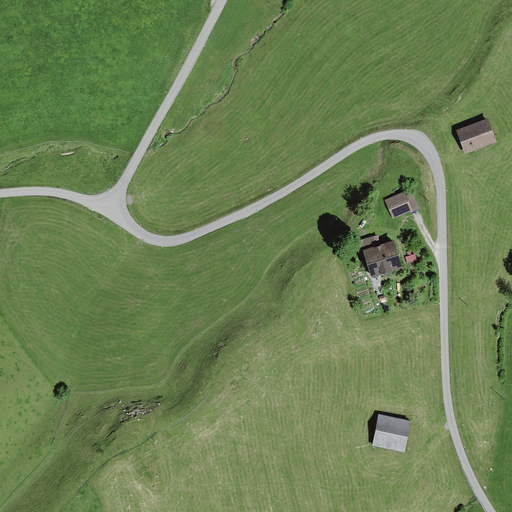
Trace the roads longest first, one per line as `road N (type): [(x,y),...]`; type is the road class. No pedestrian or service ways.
road 1 (unclassified): [(491,511),(459,447),(444,379),(442,188),(428,145),(407,134),(374,138),(180,242),(148,239),(110,208)]
road 2 (unclassified): [(110,208),(221,0)]
